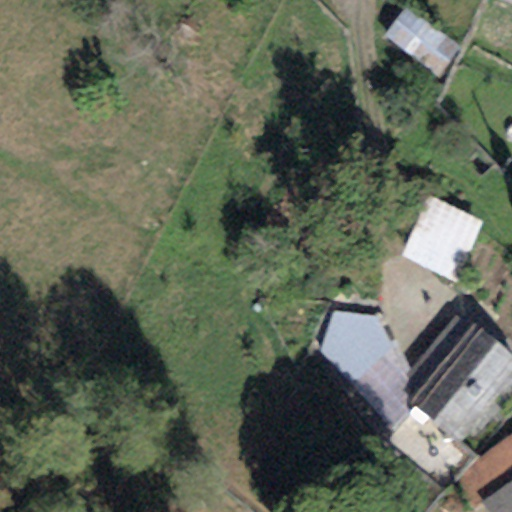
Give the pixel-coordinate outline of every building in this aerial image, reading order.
[(458,51),(401,11),(382,36),(440,77),(458,51)] [(482,221),(423,193),(395,253),(453,281),(482,221)] [(344,391),(394,346),(376,318),(331,311),(316,358),(344,391)] [(511,381),(511,358),(471,325),(467,329),(453,317),(403,377),(418,389),(406,403),(459,446),(511,381)] [(479,501),(511,478),(511,435),(451,474),(472,506),(479,501)] [(511,511),(511,478),(479,501),(487,511),(511,511)]
